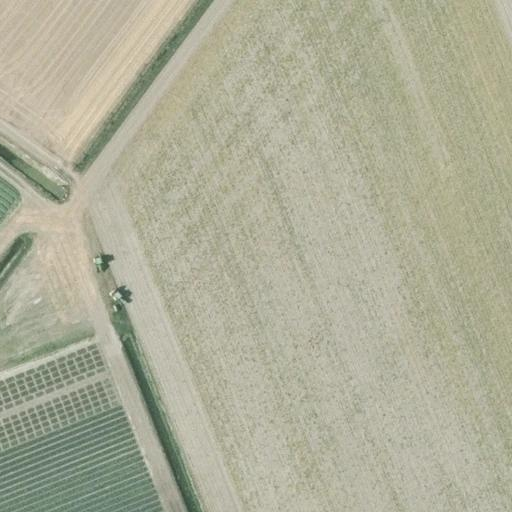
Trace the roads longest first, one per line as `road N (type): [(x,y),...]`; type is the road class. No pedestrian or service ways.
road 1 (track): [(229,0),(65,221)]
road 2 (track): [(0,301),(65,221),(127,381)]
